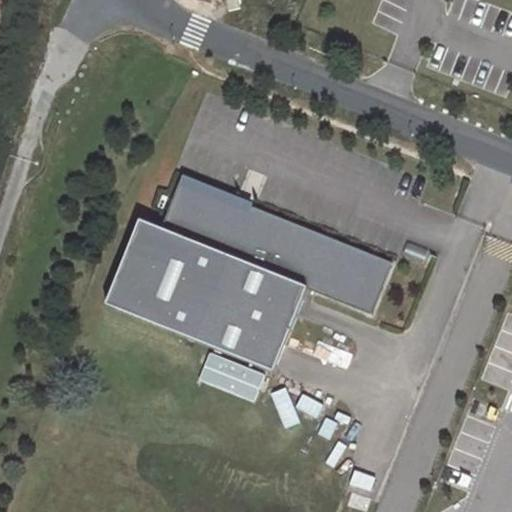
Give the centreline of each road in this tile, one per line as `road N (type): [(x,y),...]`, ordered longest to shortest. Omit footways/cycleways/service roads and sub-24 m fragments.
road 1 (residential): [(137,0),(169,24),(511,163)]
road 2 (track): [(100,0),(76,35),(0,227)]
